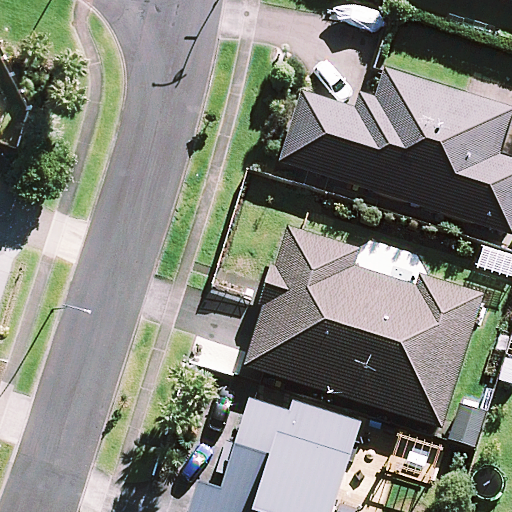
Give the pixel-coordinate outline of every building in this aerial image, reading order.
[(511,110),(467,96),(385,71),(375,103),(352,112),(302,97),(280,167),(511,239),(511,238),(511,163),(497,159),(511,111),(511,110)] [(358,254),(287,232),(244,370),(440,431),(480,302),(410,280),(407,288),(352,270),(358,254)] [(511,387),(511,332),(497,383),(511,387)] [(286,412),(250,402),(221,496),(198,489),(191,511),(333,511),(354,447),(361,425),(289,403),(286,412)] [(492,412),(462,402),(448,444),(478,454),(492,412)]
